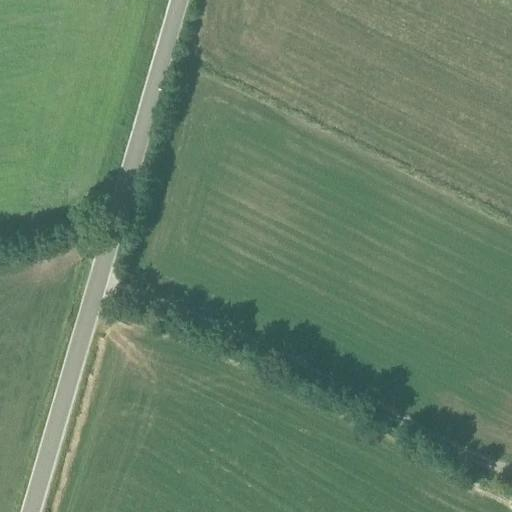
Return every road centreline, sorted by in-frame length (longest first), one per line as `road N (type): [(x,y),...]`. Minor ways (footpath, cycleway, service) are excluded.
road 1 (unclassified): [(32,511),(180,0)]
road 2 (track): [(101,275),(326,376),(511,472)]
